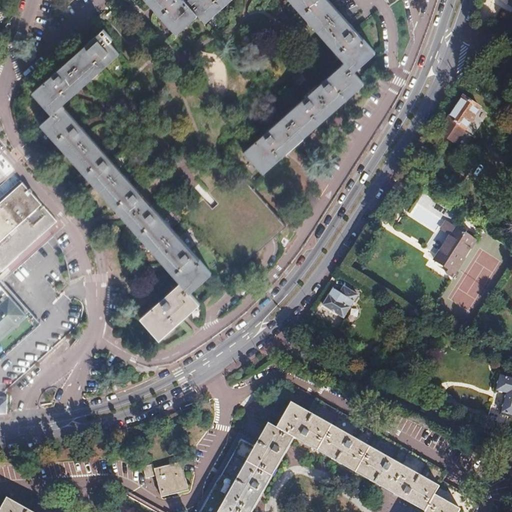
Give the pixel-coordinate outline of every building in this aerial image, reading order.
[(174,32),(196,13),(184,0),(144,0),(150,6),(174,32)] [(203,21),(226,0),(184,0),(196,13),(203,21)] [(289,0),(345,61),(353,70),(373,51),(327,0),(289,0)] [(347,0),(367,22),(391,0),(347,0)] [(48,114),(58,105),(114,54),(95,32),(29,93),(48,114)] [(353,70),(345,61),(242,151),(261,174),(364,82),(353,70)] [(482,107),(463,95),(440,131),(459,144),(482,107)] [(208,274),(180,242),(58,105),(48,114),(37,125),(178,283),(187,293),(208,274)] [(0,264),(34,234),(51,218),(16,179),(0,192),(0,264)] [(191,232),(180,242),(208,274),(219,286),(284,226),(245,183),(234,194),(221,180),(179,219),(191,232)] [(0,264),(0,350),(36,318),(1,279),(59,227),(51,218),(34,234),(0,264)] [(477,238),(447,218),(442,226),(429,246),(432,248),(429,253),(450,267),(456,270),(463,259),(477,238)] [(198,305),(187,293),(178,283),(137,320),(157,342),(198,305)] [(334,289),(323,305),(344,319),(355,302),(359,296),(345,287),(341,293),(334,289)] [(488,409),(511,415),(511,376),(497,372),(488,409)] [(0,413),(9,414),(10,396),(0,395),(0,413)] [(250,511),(292,438),(422,511),(471,511),(477,503),(467,497),(468,494),(443,480),(447,473),(314,398),(306,411),(291,403),(275,429),(267,424),(252,450),(238,443),(198,511),(250,511)] [(153,468),(152,463),(141,466),(144,477),(154,475),(160,495),(188,489),(181,462),(153,468)] [(160,511),(125,493),(117,508),(124,511),(160,511)] [(0,509),(0,511),(29,511),(6,498),(0,509)]
